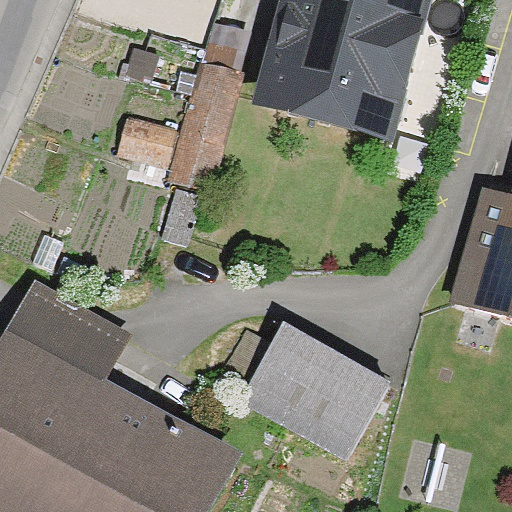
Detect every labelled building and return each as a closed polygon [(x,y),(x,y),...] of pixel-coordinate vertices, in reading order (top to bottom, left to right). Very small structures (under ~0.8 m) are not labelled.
[(419,0),(288,0),(263,94),(386,127),(419,0)] [(191,129),(135,116),(124,161),(180,174),(178,183),(228,195),(258,72),(207,60),(191,129)] [(511,212),(493,206),(457,318),(511,335),(511,212)] [(37,305),(0,375),(0,511),(235,511),(258,471),(123,399),(143,361),(37,305)] [(408,378),(303,320),(258,402),(363,460),(408,378)]
